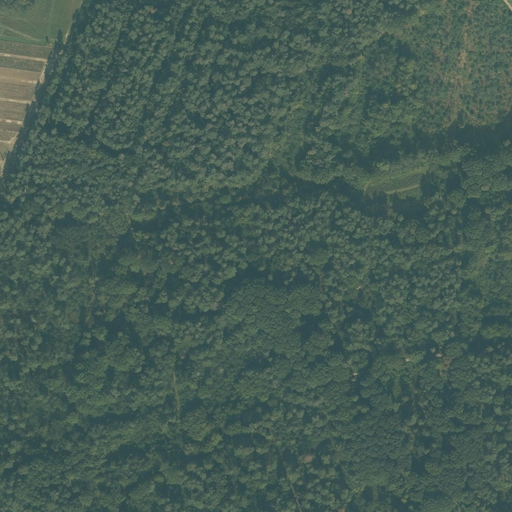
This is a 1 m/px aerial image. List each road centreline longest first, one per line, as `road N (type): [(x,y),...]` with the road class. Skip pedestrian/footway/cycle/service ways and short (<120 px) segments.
road 1 (track): [(0,203),(121,214),(511,149)]
road 2 (track): [(262,412),(306,388),(417,357),(511,349)]
